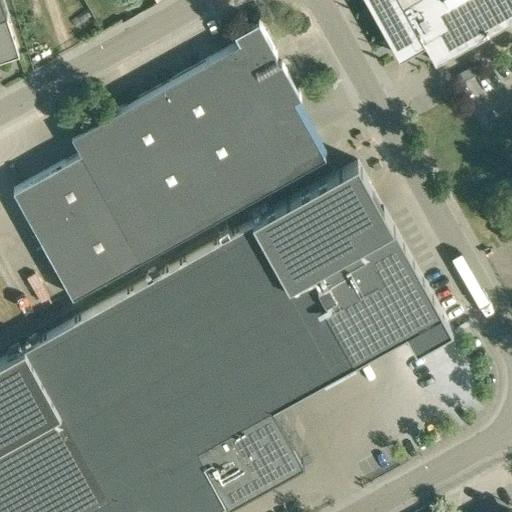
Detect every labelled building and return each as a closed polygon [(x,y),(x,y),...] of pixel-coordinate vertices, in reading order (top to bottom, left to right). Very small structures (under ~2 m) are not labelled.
[(0,0),(0,59),(20,53),(7,14),(2,0),(0,0)] [(511,0),(368,0),(400,55),(424,42),(435,61),(511,18),(511,0)] [(279,62),(275,53),(277,52),(258,19),(235,32),(239,41),(72,134),(81,150),(13,188),(72,295),(325,155),(310,128),(315,126),(298,96),(301,95),(281,60),(279,62)] [(358,141),(364,138),(360,131),(354,135),(358,141)] [(25,344),(0,357),(0,511),(203,511),(226,500),(228,504),(304,462),(272,405),(354,360),(270,208),(25,344)]
